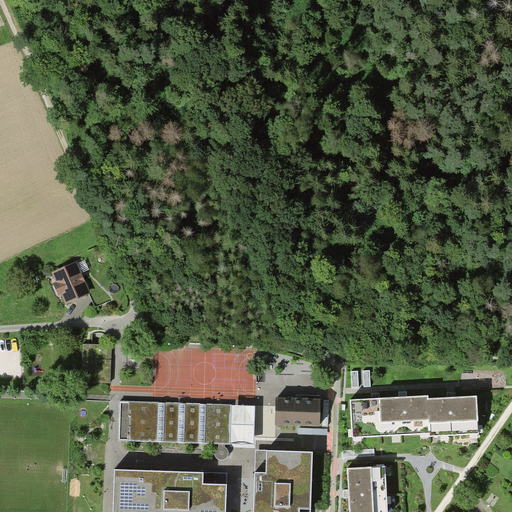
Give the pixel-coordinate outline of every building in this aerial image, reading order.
[(78,263),(52,274),(56,284),(54,286),(58,297),(61,296),(66,306),(91,296),(78,263)] [(111,345),(82,344),(82,370),(89,371),(89,383),(111,384),(111,353),(111,345)] [(353,386),(373,386),(372,370),(353,370),(353,386)] [(428,395),(350,399),(352,437),(429,433),(429,436),(479,434),(477,396),(428,398),(428,395)] [(276,400),(276,425),(321,425),(322,401),(298,400),(276,400)] [(226,448),(225,447),(225,444),(255,444),(256,406),(120,402),(119,441),(218,443),(218,447),(217,447),(216,449),(215,451),(214,454),(215,456),(216,458),(218,459),(220,460),(222,460),(224,459),(226,458),(228,456),(228,454),(228,452),(228,450),(226,448)] [(257,406),(256,437),(267,437),(268,418),(275,418),(275,406),(257,406)] [(313,451),(266,450),(266,472),(261,472),(255,472),(253,511),(299,511),(300,509),(312,509),(313,451)] [(388,511),(385,466),(348,468),(350,511),(388,511)] [(204,472),(114,470),(112,511),(226,511),(227,484),(203,483),(204,478),(204,472)]
